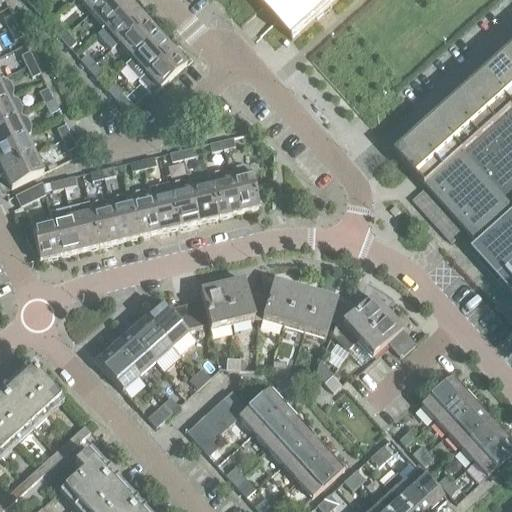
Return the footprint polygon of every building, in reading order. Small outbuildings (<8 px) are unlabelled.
[(29,0),(26,3),(34,12),(41,6),(35,0),(29,0)] [(78,0),(78,1),(91,16),(108,0),(78,0)] [(108,0),(91,16),(105,32),(132,8),(125,0),(108,0)] [(254,0),(263,10),(269,16),(278,26),(290,40),(293,42),(317,21),(318,22),(332,9),(331,8),(339,0),(254,0)] [(41,6),(34,12),(43,21),(49,15),(41,6)] [(105,32),(118,46),(145,23),(132,8),(105,32)] [(3,22),(8,32),(16,29),(11,18),(3,22)] [(118,46),(132,61),(158,38),(145,23),(118,46)] [(53,34),(61,42),(68,36),(60,28),(53,34)] [(16,29),(8,32),(14,45),(22,41),(16,29)] [(68,36),(61,42),(70,52),(77,46),(68,36)] [(125,68),(138,83),(172,53),(158,38),(132,61),(132,62),(125,68)] [(172,53),(138,83),(153,100),(187,69),(172,53)] [(511,54),(502,62),(503,63),(503,62),(511,71),(511,54),(511,55),(511,54)] [(21,59),(27,70),(34,66),(29,55),(21,59)] [(81,64),(88,73),(95,67),(88,58),(81,64)] [(494,70),(485,77),(486,78),(486,77),(500,92),(509,102),(511,99),(511,71),(503,62),(503,63),(501,64),(494,70)] [(34,66),(27,70),(32,81),(40,77),(34,66)] [(95,67),(88,73),(97,83),(104,77),(95,67)] [(477,85),(468,92),(469,93),(483,108),(492,117),(506,104),(509,102),(500,92),(486,77),(486,78),(484,79),(477,85)] [(0,105),(13,99),(12,98),(13,95),(13,92),(11,86),(8,83),(4,82),(4,81),(0,82),(0,105)] [(108,95),(116,104),(122,97),(115,89),(108,95)] [(39,97),(44,107),(53,103),(47,93),(39,97)] [(460,100),(451,108),(452,108),(466,123),(475,133),(489,120),(492,117),(483,108),(469,93),(466,95),(460,101),(460,100)] [(122,97),(116,104),(123,112),(130,106),(122,97)] [(0,105),(0,128),(22,118),(21,117),(22,114),(22,110),(19,104),(16,102),(13,101),(13,99),(0,105)] [(489,120),(475,133),(471,136),(458,148),(454,152),(439,165),(436,167),(419,183),(421,186),(426,193),(465,237),(479,251),(499,274),(511,288),(511,291),(507,296),(511,300),(511,99),(509,102),(506,104),(492,117),(489,120)] [(53,103),(44,107),(50,118),(58,114),(53,103)] [(443,115),(434,123),(435,123),(449,138),(458,148),(471,136),(475,133),(466,123),(452,108),(449,111),(443,116),(443,115)] [(0,128),(0,150),(25,139),(25,140),(31,137),(30,135),(31,132),(31,128),(28,123),(26,120),(22,119),(22,118),(0,128)] [(424,132),(416,140),(417,140),(430,155),(439,165),(454,152),(458,148),(449,138),(435,123),(431,127),(425,132),(424,132)] [(57,133),(62,143),(70,139),(65,129),(57,133)] [(0,150),(0,170),(1,173),(33,157),(25,140),(25,139),(0,150)] [(70,139),(62,143),(67,155),(76,151),(70,139)] [(398,157),(396,158),(397,159),(410,173),(419,183),(436,167),(439,165),(430,155),(417,140),(416,140),(414,142),(406,149),(405,149),(397,156),(398,157)] [(233,143),(220,146),(222,155),(235,152),(233,143)] [(222,155),(220,146),(209,149),(212,158),(222,155)] [(193,153),(180,156),(182,164),(195,161),(193,153)] [(182,164),(180,156),(169,159),(171,167),(182,164)] [(33,157),(1,173),(11,192),(43,177),(33,157)] [(153,162),(141,165),(143,173),(155,171),(153,162)] [(143,173),(141,165),(129,168),(132,176),(143,173)] [(230,176),(228,177),(237,218),(259,213),(249,171),(242,169),(235,171),(233,173),(230,176)] [(113,172),(102,174),(104,183),(115,180),(113,172)] [(104,183),(102,174),(89,178),(91,186),(104,183)] [(210,181),(209,181),(219,222),(237,218),(228,177),(227,177),(224,175),(221,174),(214,176),(212,178),(210,181)] [(189,186),(188,186),(198,227),(219,222),(209,181),(208,179),(189,184),(189,186)] [(74,181),(62,184),(64,193),(76,190),(74,181)] [(64,193),(62,184),(50,187),(52,195),(64,193)] [(171,197),(179,232),(198,227),(188,186),(185,185),(181,184),(175,186),(173,188),(171,191),(170,191),(171,197)] [(44,200),(42,189),(41,187),(14,200),(20,212),(44,200)] [(131,200),(129,201),(139,241),(158,237),(150,202),(151,202),(149,196),(148,196),(145,194),(142,194),(135,195),(132,197),(131,200)] [(463,237),(425,194),(413,204),(452,247),(463,237)] [(171,197),(151,202),(150,202),(158,237),(179,232),(171,197)] [(111,205),(109,205),(119,246),(139,241),(129,201),(128,201),(125,199),(121,198),(115,200),(113,202),(111,205)] [(91,210),(90,210),(89,211),(99,251),(119,246),(109,205),(108,206),(105,204),(101,203),(96,205),(93,207),(91,210)] [(89,206),(68,211),(79,256),(99,251),(89,211),(90,210),(89,206)] [(51,225),(50,226),(58,260),(79,256),(68,211),(49,216),(51,225)] [(58,260),(50,226),(30,231),(38,265),(58,260)] [(493,280),(507,296),(511,291),(511,288),(499,274),(493,280)] [(243,285),(222,290),(231,330),(253,325),(257,325),(257,300),(247,299),(243,285)] [(269,300),(257,300),(257,325),(260,325),(282,332),(294,293),(273,287),(269,300)] [(202,306),(208,329),(210,336),(231,330),(222,290),(200,295),(202,306)] [(314,299),(294,293),(282,332),(303,338),(314,299)] [(348,309),(314,299),(303,338),(324,344),(330,327),(335,328),(338,329),(348,309)] [(360,313),(348,309),(338,329),(335,328),(332,338),(347,355),(356,346),(357,347),(357,346),(387,320),(371,303),(360,313)] [(196,332),(190,309),(167,314),(158,304),(142,318),(179,359),(195,344),(185,334),(196,332)] [(202,306),(190,309),(196,332),(208,329),(202,306)] [(179,359),(142,318),(127,332),(156,365),(165,376),(181,361),(179,359)] [(415,351),(387,320),(357,346),(357,347),(371,363),(387,349),(400,364),(415,351)] [(126,334),(110,349),(139,382),(155,367),(126,334)] [(139,382),(110,349),(93,364),(123,396),(139,382)] [(272,377),(285,377),(285,367),(277,367),(278,359),(275,358),(273,366),(272,366),(272,377)] [(225,376),(239,376),(239,366),(226,365),(225,376)] [(0,455),(59,403),(32,373),(0,401),(0,455)] [(324,387),(332,380),(326,373),(318,380),(324,387)] [(203,376),(197,381),(204,389),(210,384),(203,376)] [(332,380),(324,387),(333,397),(341,390),(332,380)] [(204,389),(197,381),(190,388),(197,396),(204,389)] [(420,410),(434,426),(467,396),(453,381),(420,410)] [(238,423),(252,439),(285,410),(271,393),(247,415),(238,422),(238,423)] [(434,426),(447,440),(480,410),(467,396),(434,426)] [(222,405),(238,422),(247,415),(231,397),(222,405)] [(171,405),(165,410),(172,418),(178,413),(171,405)] [(230,430),(238,423),(238,422),(222,405),(214,412),(230,430)] [(172,419),(165,410),(149,425),(156,433),(172,419)] [(252,439),(266,455),(299,425),(285,410),(252,439)] [(447,440),(459,454),(492,424),(480,410),(447,440)] [(221,438),(230,430),(214,412),(205,420),(221,438)] [(211,447),(221,438),(205,420),(195,429),(211,447)] [(459,454),(473,469),(506,439),(492,424),(459,454)] [(266,455),(281,471),(314,441),(299,425),(266,455)] [(211,447),(195,429),(185,438),(201,456),(211,447)] [(84,431),(79,435),(84,442),(89,437),(84,431)] [(79,435),(74,440),(79,446),(84,442),(79,435)] [(398,446),(404,453),(413,444),(407,437),(398,446)] [(511,445),(506,439),(473,469),(486,482),(511,458),(511,445)] [(74,440),(69,445),(74,451),(79,446),(74,440)] [(281,471),(296,488),(329,458),(314,441),(281,471)] [(69,445),(64,449),(69,455),(74,451),(69,445)] [(217,454),(211,447),(201,456),(207,462),(217,454)] [(64,449),(58,454),(64,460),(69,455),(64,449)] [(412,458),(418,465),(428,457),(422,450),(412,458)] [(381,452),(376,457),(384,467),(390,462),(381,452)] [(58,454),(53,458),(59,464),(64,460),(58,454)] [(62,492),(80,511),(134,511),(85,457),(73,468),(80,476),(62,492)] [(384,467),(376,457),(369,464),(378,473),(384,467)] [(428,457),(418,465),(424,471),(433,463),(428,457)] [(53,458),(48,463),(54,469),(59,464),(53,458)] [(329,458),(296,488),(310,504),(343,474),(329,458)] [(48,463),(43,467),(49,473),(54,469),(48,463)] [(43,467),(38,472),(44,478),(49,473),(43,467)] [(225,480),(231,486),(241,478),(235,471),(225,480)] [(38,472),(33,476),(39,482),(44,478),(38,472)] [(356,474),(349,481),(357,491),(365,484),(356,474)] [(415,475),(404,485),(402,487),(424,511),(440,511),(445,508),(415,475)] [(33,476),(28,481),(34,487),(39,482),(33,476)] [(241,478),(231,486),(246,502),(256,493),(241,478)] [(390,498),(388,499),(400,511),(424,511),(402,487),(404,485),(397,478),(383,490),(390,498)] [(438,487),(445,495),(454,486),(447,478),(438,487)] [(28,481),(23,485),(29,492),(34,487),(28,481)] [(357,491),(349,481),(343,486),(352,496),(357,491)] [(23,485),(18,490),(24,496),(29,492),(23,485)] [(454,486),(445,495),(449,500),(459,491),(454,486)] [(18,490),(13,494),(19,501),(24,496),(18,490)] [(13,494),(8,499),(14,505),(19,501),(13,494)] [(330,498),(322,505),(327,511),(333,511),(338,508),(330,498)] [(8,499),(3,503),(9,510),(14,505),(8,499)] [(400,511),(388,499),(375,511),(376,511),(400,511)] [(3,503),(0,506),(0,510),(1,511),(6,511),(9,510),(3,503)]
